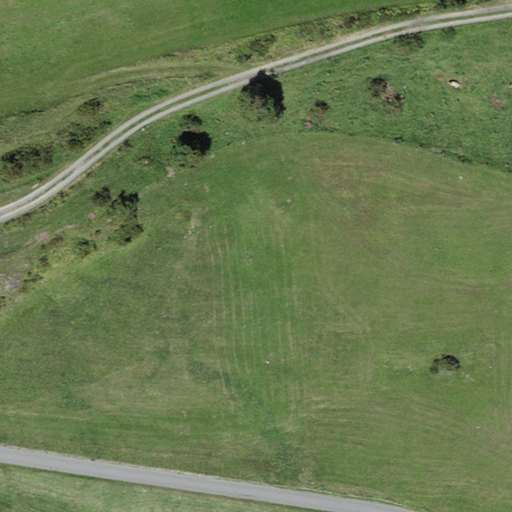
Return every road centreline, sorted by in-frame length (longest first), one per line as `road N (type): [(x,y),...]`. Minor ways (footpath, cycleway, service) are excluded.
road 1 (track): [(0,212),(49,187),(125,129),(199,92),(394,31),(511,14)]
road 2 (unclassified): [(0,452),(393,511)]
